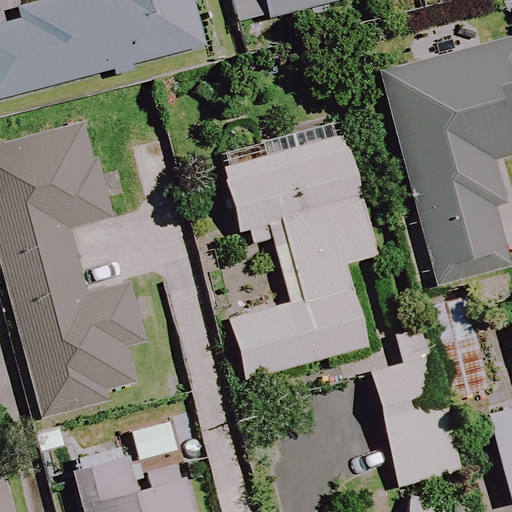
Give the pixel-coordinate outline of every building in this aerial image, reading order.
[(57,0),(17,10),(19,20),(0,24),(0,63),(9,99),(106,74),(109,83),(131,77),(129,68),(196,51),(183,0),(57,0)] [(262,22),(348,0),(226,0),(234,29),(262,22)] [(507,163),(503,143),(511,141),(511,41),(378,73),(429,289),(502,271),(487,208),(498,206),(489,167),(507,163)] [(0,143),(0,288),(36,425),(106,407),(103,396),(132,389),(122,352),(139,348),(134,327),(154,321),(147,295),(127,300),(123,287),(79,298),(62,233),(106,221),(100,199),(120,194),(114,170),(94,175),(80,122),(0,143)] [(221,320),(240,384),(363,348),(339,266),(373,256),(337,134),(217,170),(241,252),(264,246),(281,303),(221,320)] [(460,298),(416,309),(441,404),(484,393),(460,298)] [(481,417),(506,510),(511,507),(511,320),(504,322),(511,352),(511,407),(510,408),(508,400),(482,407),(485,415),(481,417)] [(456,473),(421,360),(360,379),(390,492),(456,473)] [(76,511),(181,511),(171,469),(126,480),(121,461),(67,475),(76,511)] [(441,511),(443,503),(404,499),(402,511),(441,511)]
